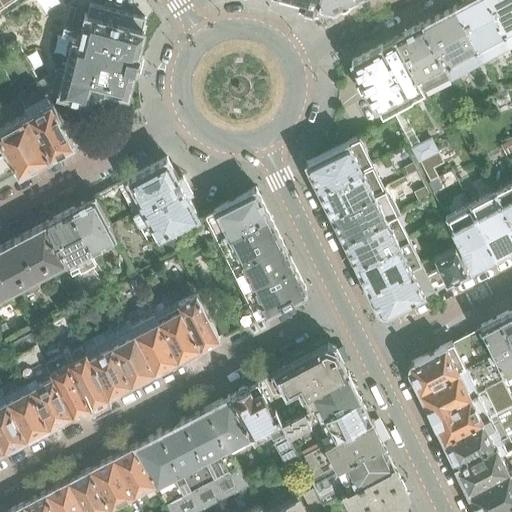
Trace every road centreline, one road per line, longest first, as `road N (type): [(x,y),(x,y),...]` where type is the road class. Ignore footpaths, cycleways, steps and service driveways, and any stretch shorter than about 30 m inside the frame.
road 1 (residential): [(0,482),(340,299)]
road 2 (residential): [(0,212),(184,113)]
road 3 (residential): [(444,509),(364,348)]
road 4 (residential): [(340,299),(262,139)]
road 5 (residential): [(364,348),(511,272)]
road 6 (residential): [(290,59),(402,0)]
